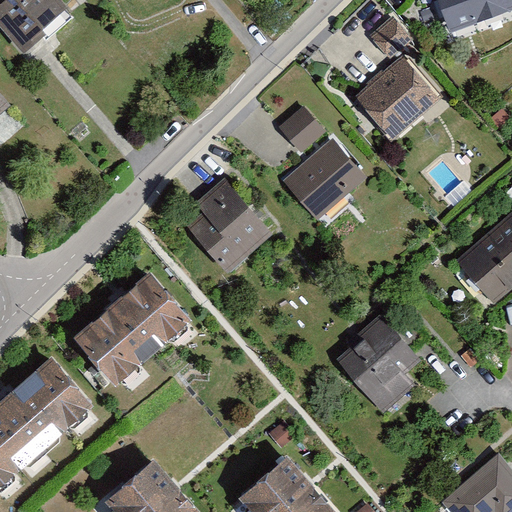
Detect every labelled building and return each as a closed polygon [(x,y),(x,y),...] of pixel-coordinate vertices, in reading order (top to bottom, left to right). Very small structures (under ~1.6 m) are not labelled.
[(77,19),(59,0),(0,0),(0,10),(0,11),(0,10),(0,34),(27,64),(77,19)] [(511,0),(430,0),(446,42),(511,18),(511,0)] [(391,61),(353,93),(395,141),(446,98),(404,50),(415,40),(393,16),(370,36),(391,61)] [(0,122),(13,112),(0,96),(0,122)] [(306,152),(277,175),(311,216),(364,173),(306,101),(281,121),(306,152)] [(244,176),(193,213),(229,261),(279,224),(244,176)] [(511,214),(457,263),(467,275),(457,284),(473,301),(483,293),(496,307),(511,292),(511,214)] [(153,287),(82,341),(118,388),(189,335),(153,287)] [(438,346),(398,299),(338,348),(391,411),(435,374),(423,359),(438,346)] [(51,366),(0,409),(0,504),(98,420),(51,366)] [(511,511),(511,471),(500,458),(445,504),(451,511),(511,511)] [(195,511),(150,465),(106,506),(111,511),(195,511)] [(326,511),(284,467),(240,508),(243,511),(326,511)]
